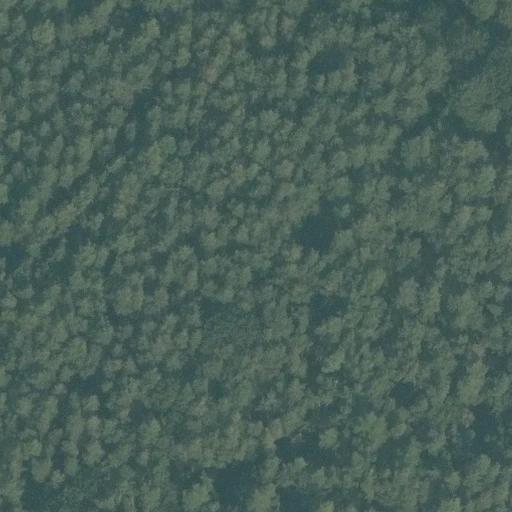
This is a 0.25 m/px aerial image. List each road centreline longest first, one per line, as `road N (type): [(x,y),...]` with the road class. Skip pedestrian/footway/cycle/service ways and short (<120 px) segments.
road 1 (track): [(75,511),(302,253),(511,44)]
road 2 (track): [(366,0),(511,136)]
